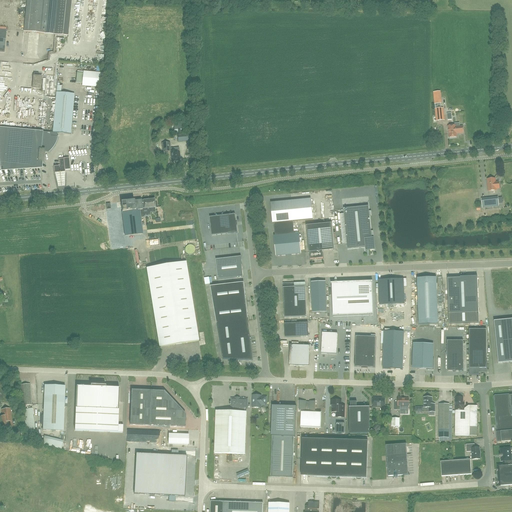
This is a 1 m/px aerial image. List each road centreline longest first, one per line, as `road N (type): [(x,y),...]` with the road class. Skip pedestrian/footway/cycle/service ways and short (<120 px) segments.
road 1 (secondary): [(385,159),(0,199)]
road 2 (unclassified): [(201,485),(364,491),(477,484),(488,472),(482,386)]
road 3 (unclassified): [(254,274),(511,263)]
road 4 (unclassified): [(482,386),(264,380)]
road 5 (unclassified): [(192,388),(164,375),(0,368)]
road 6 (secondary): [(385,159),(511,146)]
